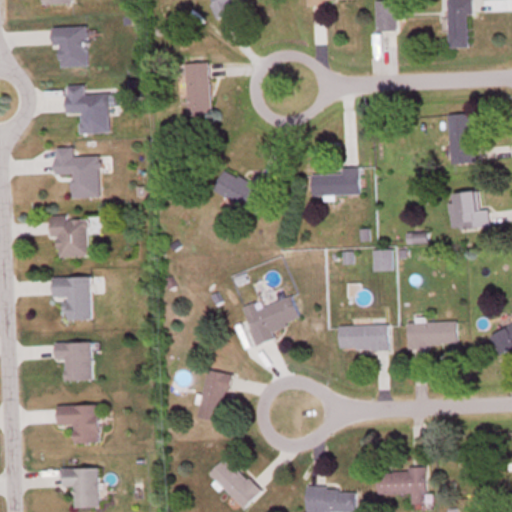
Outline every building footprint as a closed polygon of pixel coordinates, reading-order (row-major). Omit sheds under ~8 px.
[(211,0),(218,16),(236,9),(233,3),(241,0),(211,0)] [(376,0),(376,29),(397,29),(397,17),(403,17),(403,0),(376,0)] [(468,14),(473,14),(472,0),(448,0),(448,46),(468,46),(468,14)] [(53,48),(59,48),(59,66),(88,66),(88,24),(53,24),(53,48)] [(186,62),(189,115),(212,114),(210,61),(186,62)] [(109,92),(86,92),(86,83),(67,84),(67,113),(81,113),(81,132),(110,132),(109,92)] [(446,114),(451,163),(476,161),(472,112),(446,114)] [(74,196),(101,196),(101,155),(74,155),(74,146),(56,146),(56,174),(73,174),(74,196)] [(342,166),(342,172),(313,172),(313,193),(360,193),(360,166),(342,166)] [(256,174),(251,182),(225,168),(213,190),(256,214),(272,183),(256,174)] [(477,189),(450,193),(455,228),(490,224),(488,208),(480,209),(477,189)] [(90,255),(90,232),(99,231),(99,214),(51,216),(51,237),(58,236),(59,256),(90,255)] [(91,318),(91,275),(54,276),(54,296),(66,296),(66,318),(91,318)] [(244,305),(256,344),(275,338),(271,327),(300,318),(293,295),(258,306),(256,301),(244,305)] [(408,321),(408,345),(458,344),(457,320),(408,321)] [(511,323),(491,334),(501,354),(511,347),(511,323)] [(389,324),(339,324),(340,349),(389,349),(389,324)] [(66,359),(66,380),(92,380),(92,342),(56,342),(56,359),(66,359)] [(229,372),(206,369),(198,418),(221,422),(229,372)] [(99,442),(99,404),(58,405),(58,425),(74,424),(74,442),(99,442)] [(262,491),(226,455),(209,473),(245,508),(262,491)] [(75,507),(99,507),(99,467),(63,467),(63,486),(75,486),(75,507)] [(412,492),(412,502),(427,501),(427,468),(377,468),(378,493),(412,492)] [(357,511),(357,486),(309,486),(308,511),(323,511),(357,511)]
